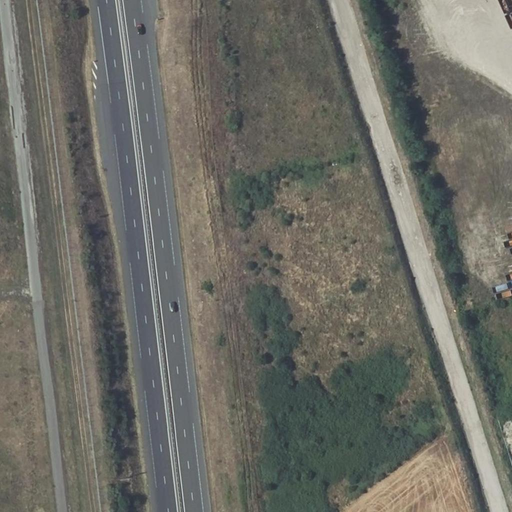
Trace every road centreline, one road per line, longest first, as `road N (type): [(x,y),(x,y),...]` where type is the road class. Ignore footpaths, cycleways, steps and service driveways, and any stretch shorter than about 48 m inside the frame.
road 1 (motorway): [(105,0),(168,511)]
road 2 (motorway): [(194,511),(132,0)]
